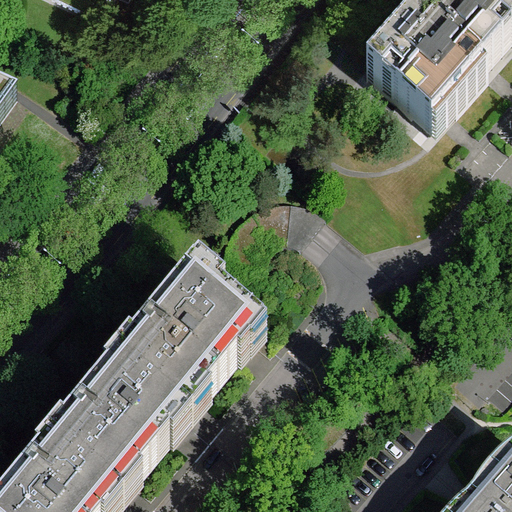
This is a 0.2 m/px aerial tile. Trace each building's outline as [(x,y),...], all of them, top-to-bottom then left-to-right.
[(111,0),(59,0),(79,9),(102,20),(111,0)] [(511,6),(504,0),(442,0),(419,26),(484,84),(511,52),(511,6)] [(419,26),(368,83),(434,143),(437,145),(488,87),(484,84),(419,26)] [(0,96),(0,128),(17,104),(0,96)] [(272,263),(288,251),(290,232),(292,210),(272,212),(250,222),(231,247),(272,263)] [(314,240),(327,224),(309,213),(292,210),(290,232),(288,251),(302,256),(314,240)] [(192,289),(121,372),(191,429),(266,341),(196,284),(192,289)] [(121,372),(53,454),(122,511),(123,511),(191,429),(121,372)] [(122,511),(53,454),(4,511),(122,511)] [(486,484),(471,506),(477,511),(511,511),(511,457),(503,466),(486,484)]
